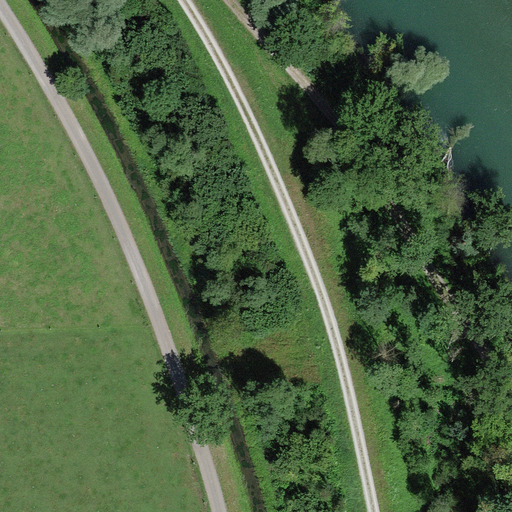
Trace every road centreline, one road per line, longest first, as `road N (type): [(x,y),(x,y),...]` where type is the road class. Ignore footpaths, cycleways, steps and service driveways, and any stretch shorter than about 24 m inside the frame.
road 1 (track): [(215,511),(195,420),(104,186),(37,53),(0,0)]
road 2 (track): [(184,0),(277,174),(338,336),(373,511)]
road 3 (track): [(237,0),(511,386)]
